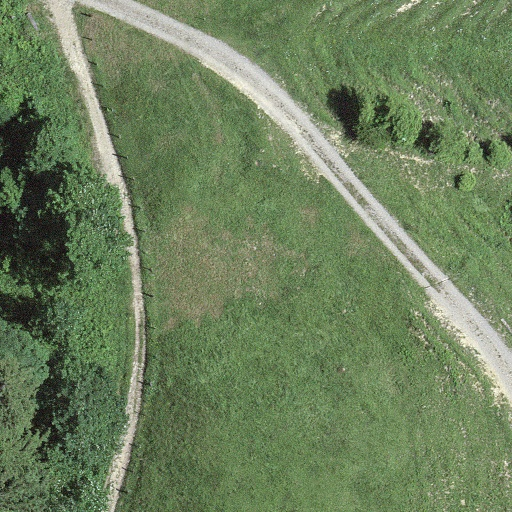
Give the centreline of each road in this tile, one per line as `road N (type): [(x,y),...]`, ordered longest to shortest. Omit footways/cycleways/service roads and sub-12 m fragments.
road 1 (track): [(511,386),(337,164),(196,36),(108,0)]
road 2 (track): [(59,0),(137,271),(135,373),(110,511)]
